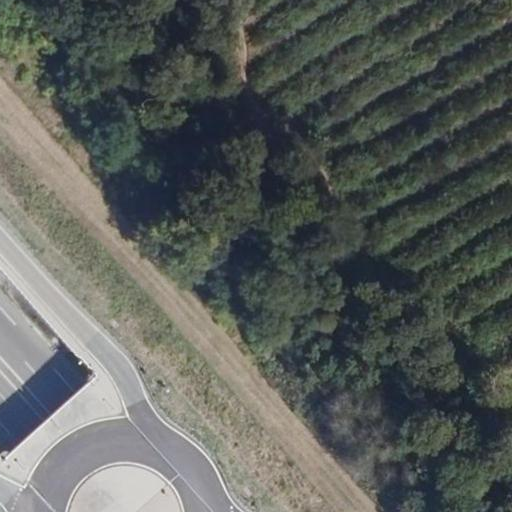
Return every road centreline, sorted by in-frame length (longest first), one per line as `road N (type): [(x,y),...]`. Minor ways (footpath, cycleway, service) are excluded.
road 1 (motorway): [(157,445),(127,366),(0,228)]
road 2 (motorway): [(170,511),(0,325)]
road 3 (motorway): [(157,445),(130,441),(93,450),(73,464),(48,511)]
road 4 (motorway): [(0,410),(92,511)]
